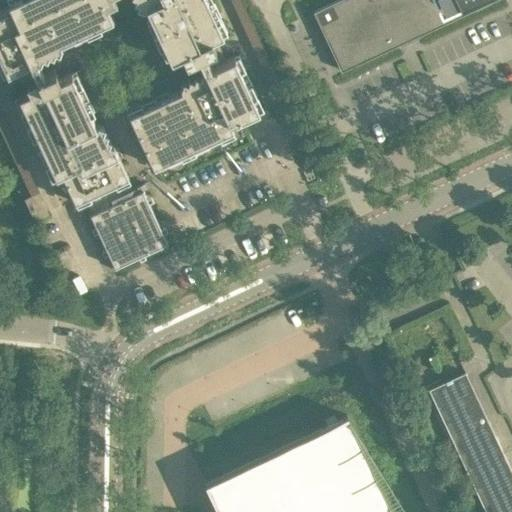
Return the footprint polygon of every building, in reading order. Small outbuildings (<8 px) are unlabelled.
[(6,0),(9,5),(0,9),(0,59),(6,72),(18,66),(29,91),(17,96),(55,176),(61,174),(74,202),(85,197),(92,212),(89,213),(114,267),(167,242),(142,189),(148,186),(146,182),(130,189),(125,179),(128,177),(112,144),(108,142),(109,138),(105,136),(106,132),(102,130),(103,125),(97,123),(94,124),(70,72),(58,77),(53,68),(42,73),(35,58),(62,45),(59,39),(111,15),(105,3),(111,0),(135,0),(135,2),(142,4),(144,3),(168,55),(180,50),(185,60),(196,54),(203,69),(200,71),(198,75),(193,74),(192,78),(187,76),(186,81),(181,79),(179,86),(180,88),(128,113),(152,166),(232,128),(230,122),(258,109),(233,55),(221,61),(214,46),(210,36),(221,30),(207,0),(6,0)] [(337,0),(313,11),(341,70),(492,0),(337,0)] [(292,110),(285,113),(289,122),(296,119),(292,110)] [(306,137),(297,119),(296,119),(289,122),(286,124),(295,143),(306,137)] [(47,215),(36,192),(23,198),(34,221),(47,215)] [(478,413),(460,374),(429,388),(437,406),(440,404),(455,436),(452,437),(486,511),(511,511),(511,473),(483,410),(478,413)] [(392,511),(346,414),(204,482),(218,511),(392,511)]
